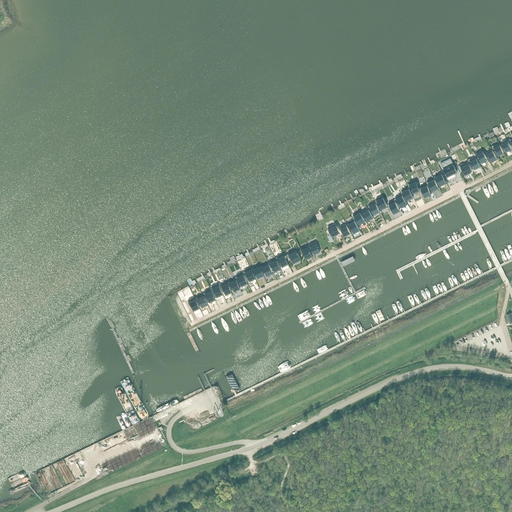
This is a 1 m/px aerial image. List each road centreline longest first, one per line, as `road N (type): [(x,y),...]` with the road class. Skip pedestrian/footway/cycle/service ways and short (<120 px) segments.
road 1 (tertiary): [(511,376),(429,366),(254,446),(51,511)]
road 2 (unclassified): [(202,320),(459,189)]
road 3 (unclassified): [(511,355),(503,325),(507,288),(459,189)]
